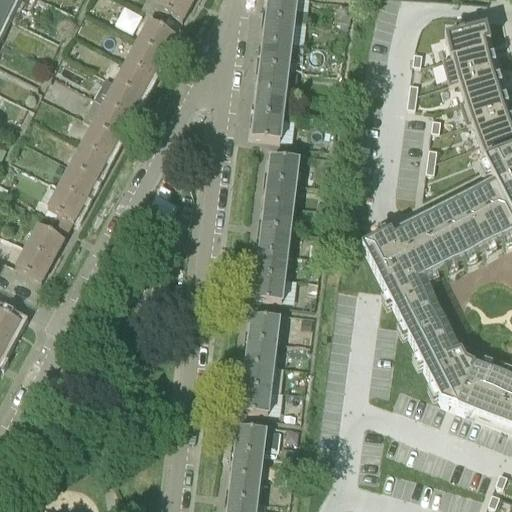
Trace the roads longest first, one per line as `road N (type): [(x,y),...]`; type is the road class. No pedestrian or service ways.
road 1 (residential): [(176,511),(221,88)]
road 2 (residential): [(221,88),(173,115),(64,326)]
road 3 (residential): [(64,326),(0,456)]
